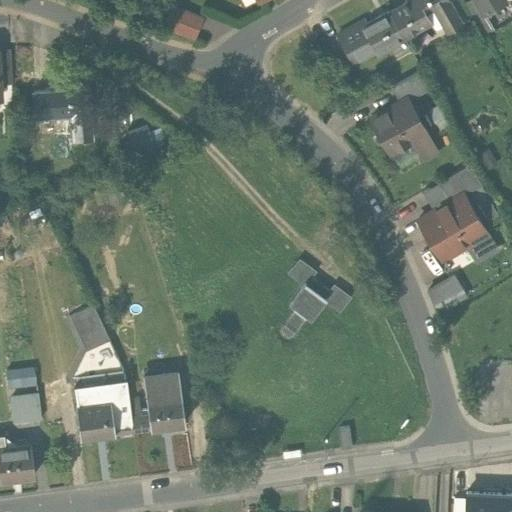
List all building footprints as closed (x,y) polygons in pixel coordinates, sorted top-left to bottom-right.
[(409,0),(410,1),(389,13),(404,38),(431,23),(426,12),(434,8),(448,32),(462,24),(448,0),(447,0),(446,0),(409,0)] [(474,0),(482,14),(505,1),(504,0),(474,0)] [(203,18),(173,5),(163,27),(193,40),(203,18)] [(366,21),(339,37),(354,64),(376,52),(377,54),(404,38),(389,13),(368,25),(366,21)] [(10,50),(0,50),(0,85),(12,84),(10,50)] [(418,72),(391,87),(399,101),(406,97),(407,98),(426,88),(418,72)] [(91,88),(33,92),(34,120),(72,117),(73,141),(91,140),(90,114),(92,114),(91,88)] [(422,160),(437,152),(407,98),(406,97),(399,101),(370,117),(377,129),(373,135),(378,143),(385,143),(390,153),(411,141),(422,160)] [(149,131),(147,126),(125,133),(134,159),(158,151),(155,143),(165,140),(161,127),(149,131)] [(469,164),(438,182),(446,196),(445,196),(448,201),(462,193),(463,195),(481,184),(469,164)] [(486,233),(463,195),(462,193),(448,201),(418,219),(442,259),(468,243),(478,260),(496,249),(486,233)] [(316,271),(299,258),(287,274),(302,284),(288,304),(293,308),(281,325),(281,330),(286,335),(291,334),(298,326),(307,316),(312,320),(327,301),(340,311),(350,298),(333,284),(329,290),(311,277),(316,271)] [(437,316),(463,299),(451,278),(427,292),(437,316)] [(93,308),(71,318),(87,354),(110,344),(93,308)] [(36,387),(34,369),(5,372),(7,390),(36,387)] [(178,370),(144,375),(149,411),(149,416),(151,430),(186,426),(178,370)] [(126,383),(75,389),(78,410),(77,410),(80,439),(132,432),(131,419),(129,402),(126,383)] [(9,397),(13,423),(41,419),(37,393),(9,397)] [(131,419),(149,416),(149,411),(141,412),(140,401),(129,402),(131,419)] [(257,431),(274,429),(273,414),(256,416),(257,431)] [(132,432),(151,430),(149,416),(131,419),(132,432)] [(339,429),(342,449),(352,447),(350,427),(339,429)] [(0,436),(0,480),(11,479),(34,476),(32,446),(7,450),(5,435),(0,436)] [(511,511),(511,496),(466,494),(466,500),(465,511),(511,511)] [(453,511),(465,511),(466,500),(454,499),(453,511)]
